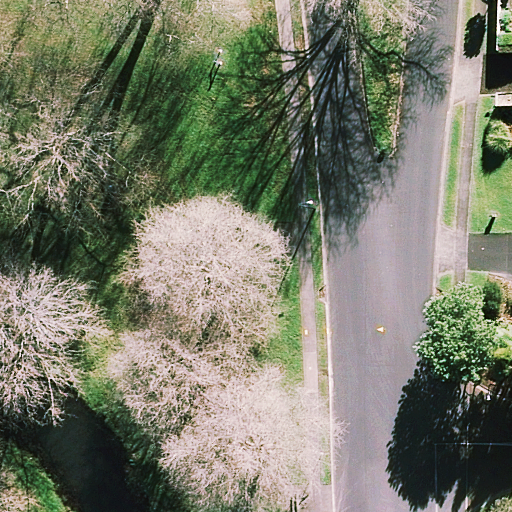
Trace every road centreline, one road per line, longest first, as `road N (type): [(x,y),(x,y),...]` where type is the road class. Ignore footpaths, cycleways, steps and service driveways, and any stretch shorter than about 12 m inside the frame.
road 1 (residential): [(372,0),(383,445)]
road 2 (residential): [(511,445),(383,445)]
